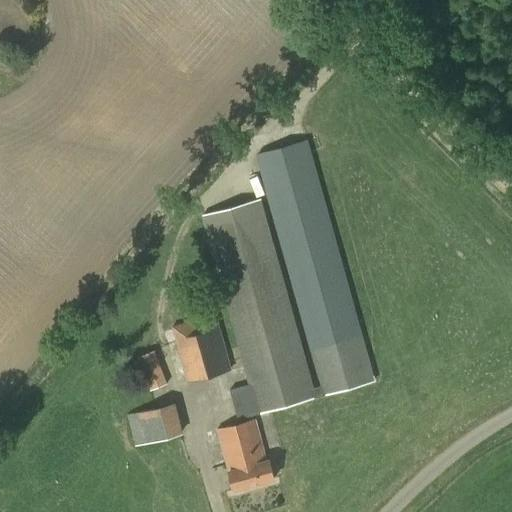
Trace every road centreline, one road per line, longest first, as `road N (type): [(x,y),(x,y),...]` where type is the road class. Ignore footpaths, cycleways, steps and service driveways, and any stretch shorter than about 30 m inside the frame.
road 1 (track): [(511,190),(315,0)]
road 2 (unclassified): [(381,511),(435,459),(511,409)]
